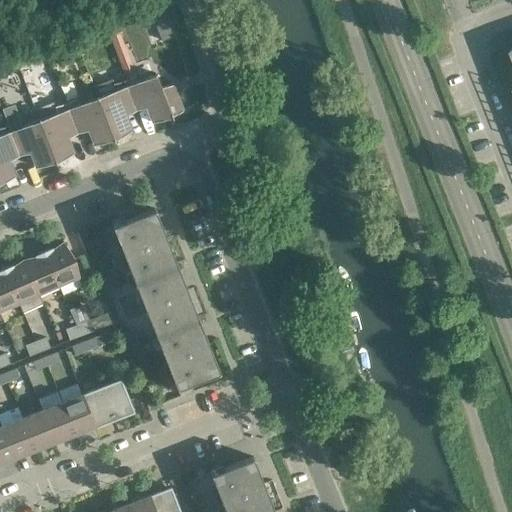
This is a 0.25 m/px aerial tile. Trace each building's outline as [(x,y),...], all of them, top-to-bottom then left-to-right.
[(132,18),(106,28),(120,65),(129,62),(118,34),(136,27),(132,18)] [(134,75),(124,80),(134,105),(144,101),(152,122),(171,117),(172,118),(173,118),(172,117),(183,111),(173,84),(161,87),(155,73),(154,73),(154,74),(138,81),(134,75)] [(134,105),(124,80),(112,83),(114,90),(97,97),(97,96),(96,96),(114,141),(115,140),(114,139),(131,130),(123,110),(134,105)] [(114,141),(96,96),(96,97),(80,104),(76,97),(66,103),(76,128),(86,124),(94,144),(113,140),(113,141),(114,141)] [(76,128),(66,103),(54,106),(56,113),(39,119),(39,118),(38,118),(56,163),(56,162),(73,153),(65,132),(76,128)] [(1,108),(8,126),(17,151),(28,147),(36,167),(55,162),(55,163),(56,163),(38,118),(34,108),(16,116),(9,104),(1,108)] [(17,151),(8,126),(0,127),(0,183),(15,175),(7,155),(17,151)] [(112,225),(134,280),(176,263),(155,208),(112,225)] [(47,249),(43,251),(57,284),(78,275),(71,260),(74,259),(75,259),(63,242),(52,249),(48,250),(47,249)] [(57,284),(43,251),(38,253),(39,254),(36,256),(23,259),(37,292),(57,284)] [(41,300),(37,292),(23,259),(12,266),(8,268),(8,266),(3,268),(18,301),(21,309),(41,300)] [(198,317),(176,263),(134,280),(155,334),(198,317)] [(0,308),(18,301),(3,268),(0,269),(0,308)] [(117,287),(112,275),(103,278),(108,290),(117,287)] [(219,372),(198,317),(155,334),(177,389),(219,372)] [(86,321),(75,325),(80,336),(90,332),(86,321)] [(80,336),(75,325),(65,329),(69,340),(80,336)] [(142,352),(133,329),(124,332),(133,356),(142,352)] [(46,337),(35,341),(39,352),(50,348),(46,337)] [(98,345),(94,337),(83,341),(86,350),(98,345)] [(39,352),(35,341),(25,345),(29,356),(39,352)] [(86,350),(83,341),(71,346),(75,354),(86,350)] [(59,361),(55,352),(44,357),(47,365),(59,361)] [(5,353),(0,354),(0,367),(10,363),(5,353)] [(47,365),(44,357),(32,361),(35,370),(47,365)] [(18,377),(15,368),(3,373),(7,381),(18,377)] [(120,379),(101,386),(113,419),(133,411),(120,379)] [(113,419),(101,386),(82,394),(94,426),(113,419)] [(94,426),(82,394),(61,402),(74,434),(94,426)] [(74,434),(61,402),(41,410),(54,442),(74,434)] [(54,442),(41,410),(21,418),(34,450),(54,442)] [(34,450),(21,418),(1,426),(14,458),(34,450)] [(0,463),(14,458),(1,426),(0,426),(0,463)] [(210,473),(225,511),(271,511),(274,511),(253,456),(210,473)] [(179,511),(170,487),(149,495),(155,511),(179,511)] [(155,511),(149,495),(128,503),(132,511),(155,511)] [(132,511),(128,503),(108,511),(132,511)]
